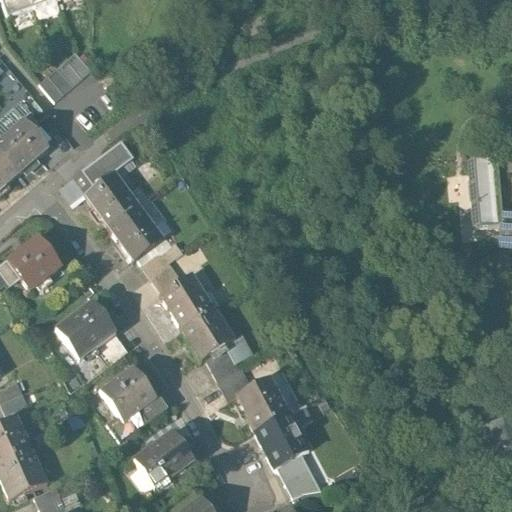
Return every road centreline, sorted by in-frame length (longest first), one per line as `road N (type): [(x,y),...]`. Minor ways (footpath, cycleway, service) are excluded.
road 1 (residential): [(37,189),(150,334),(253,497)]
road 2 (residential): [(134,114),(37,189)]
